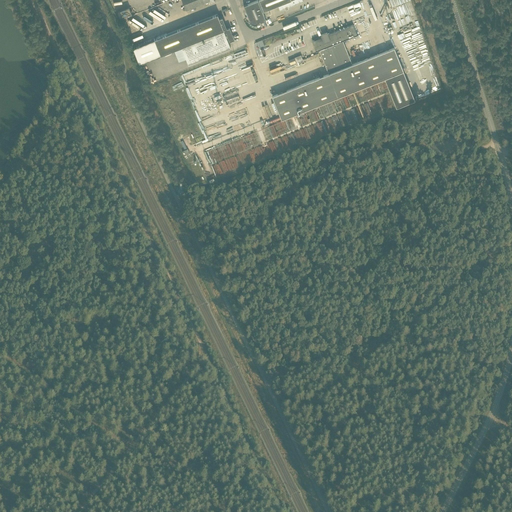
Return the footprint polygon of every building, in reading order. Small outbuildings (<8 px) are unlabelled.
[(176,0),(172,2),(171,1),(165,3),(168,11),(180,6),(177,0),(176,0)] [(181,0),(186,10),(207,1),(208,3),(215,1),(214,0),(181,0)] [(258,0),(257,0),(244,5),(249,20),(250,21),(250,22),(251,23),(253,23),(254,24),(255,24),(257,24),(257,23),(266,20),(258,0)] [(259,0),(264,11),(278,5),(280,10),(303,1),(302,0),(259,0)] [(129,16),(128,14),(133,13),(131,7),(119,10),(121,18),(129,16)] [(174,49),(226,29),(222,18),(220,19),(217,14),(154,39),(155,39),(133,48),(139,63),(161,54),(174,49)] [(328,73),(272,96),(282,119),(403,71),(394,47),(352,64),(345,45),(364,38),(358,23),(312,41),(316,51),(316,52),(316,51),(319,50),(328,73)] [(229,28),(226,29),(174,49),(179,61),(186,58),(188,64),(231,47),(228,41),(234,39),(229,28)] [(302,55),(290,59),(291,63),(304,60),(302,55)] [(288,62),(271,69),(272,72),(289,65),(288,62)]
